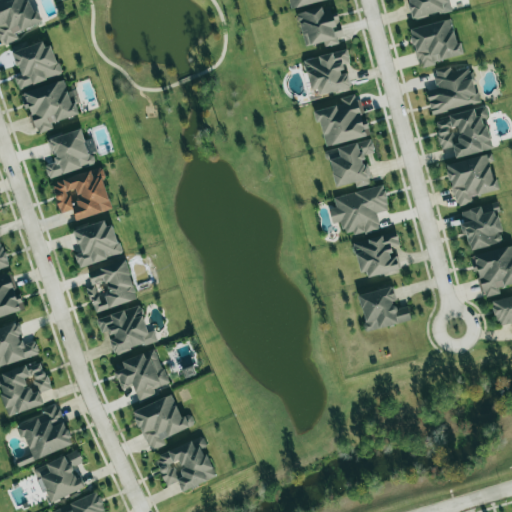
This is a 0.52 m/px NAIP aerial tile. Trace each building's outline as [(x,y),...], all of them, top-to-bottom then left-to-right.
[(0,0),(0,44),(1,46),(18,39),(15,32),(39,24),(30,0),(0,0)] [(288,0),(290,9),(327,0),(288,0)] [(448,11),(445,0),(407,0),(412,19),(448,11)] [(333,5),(296,14),(305,47),(323,42),(325,47),(342,43),(333,5)] [(410,28),(418,66),(460,57),(453,19),(410,28)] [(19,90),(60,74),(47,39),(12,53),(20,74),(14,76),(19,90)] [(305,60),(313,97),(351,89),(347,73),(344,73),(342,65),(350,63),(347,50),(305,60)] [(432,114),(479,103),(470,67),(451,71),(450,66),(433,70),(437,88),(426,91),(432,114)] [(51,124),(77,116),(66,80),(20,94),(25,109),(28,108),(36,134),(53,129),(51,124)] [(341,104),(313,111),(315,123),(319,122),(325,146),(368,136),(358,94),(339,98),(341,104)] [(492,149),(485,119),(488,119),(485,107),(434,119),(441,149),(453,147),(455,158),(492,149)] [(48,138),(54,162),(45,165),(48,177),(92,166),(82,129),(48,138)] [(334,187),(355,183),(356,187),(371,184),(367,162),(365,163),(363,155),(374,153),(371,140),(327,150),(334,187)] [(446,164),(455,207),(472,203),(471,196),(497,191),(491,163),(493,162),(491,154),(446,164)] [(51,182),(60,214),(73,210),(76,220),(112,210),(101,168),(51,182)] [(333,197),(335,207),(328,209),(332,224),(341,222),(344,237),(379,229),(376,213),(389,210),(383,186),(333,197)] [(504,242),(495,203),(459,211),(468,250),(504,242)] [(78,268),(122,254),(113,225),(106,227),(104,221),(73,230),(80,253),(74,255),(78,268)] [(353,242),(363,279),(399,270),(394,247),(399,246),(396,232),(353,242)] [(0,269),(9,267),(1,241),(0,241),(0,269)] [(511,284),(511,246),(472,255),(482,298),(499,294),(498,287),(511,284)] [(87,272),(91,285),(86,287),(94,312),(137,299),(126,260),(87,272)] [(0,317),(23,311),(12,274),(0,277),(0,317)] [(357,295),(366,332),(411,321),(407,306),(398,308),(392,287),(357,295)] [(511,295),(491,301),(497,327),(511,323),(511,295)] [(96,318),(100,333),(107,331),(113,354),(157,342),(154,330),(147,332),(140,306),(96,318)] [(0,366),(39,355),(35,341),(23,344),(17,323),(0,327),(0,366)] [(121,361),(124,369),(115,372),(121,390),(133,386),(138,401),(155,395),(153,389),(167,384),(156,349),(121,361)] [(0,392),(8,416),(44,404),(40,393),(51,390),(41,360),(0,373),(0,392)] [(132,411),(149,452),(166,445),(163,438),(195,425),(190,414),(181,418),(172,395),(132,411)] [(32,461),(73,445),(58,407),(17,422),(32,461)] [(154,456),(165,487),(178,482),(181,492),(216,478),(204,448),(207,447),(203,438),(154,456)] [(49,504),(85,488),(76,466),(83,463),(77,450),(34,469),(49,504)] [(50,511),(105,511),(97,492),(50,511)]
